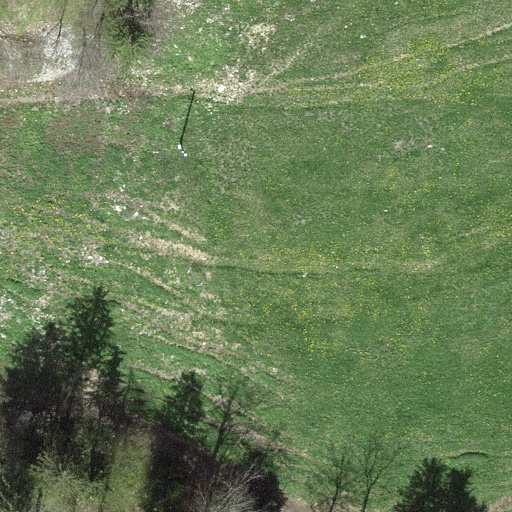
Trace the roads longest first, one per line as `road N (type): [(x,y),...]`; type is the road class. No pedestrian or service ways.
road 1 (track): [(193,79),(0,103)]
road 2 (track): [(140,432),(299,511)]
